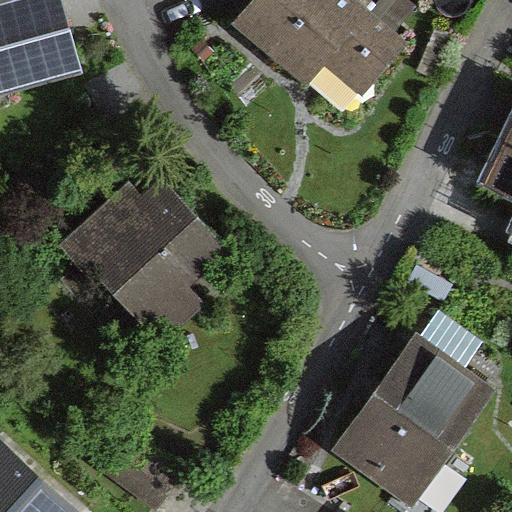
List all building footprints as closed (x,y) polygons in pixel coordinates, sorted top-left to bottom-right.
[(0,0),(0,73),(82,50),(67,0),(0,0)] [(404,38),(358,0),(240,0),(243,7),(234,17),(306,87),(328,64),(365,93),(404,38)] [(511,138),(494,176),(511,185),(511,138)] [(117,192),(66,238),(161,341),(204,302),(186,283),(225,247),(164,181),(132,209),(117,192)] [(409,505),(495,388),(420,333),(334,449),(409,505)] [(179,473),(130,438),(108,469),(157,504),(179,473)] [(0,511),(69,511),(72,509),(4,450),(0,453),(0,511)]
